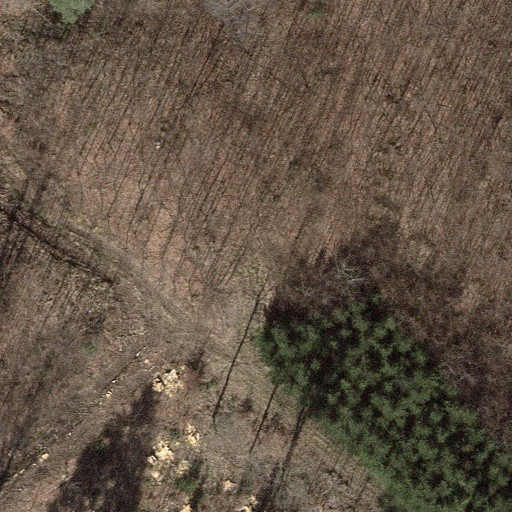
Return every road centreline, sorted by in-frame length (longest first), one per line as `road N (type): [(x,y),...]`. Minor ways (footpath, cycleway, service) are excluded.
road 1 (track): [(404,511),(283,375),(0,100)]
road 2 (track): [(283,375),(224,71),(221,0)]
